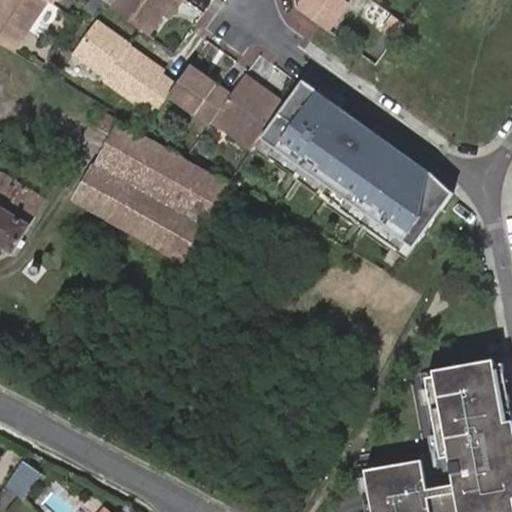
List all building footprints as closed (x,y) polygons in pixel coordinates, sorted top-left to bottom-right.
[(0,44),(17,55),(34,31),(53,4),(47,0),(0,0),(0,1),(0,5),(2,6),(0,9),(0,44)] [(117,0),(112,7),(150,34),(165,14),(169,8),(174,12),(183,0),(117,0)] [(355,0),(310,0),(303,10),(332,33),(355,0)] [(53,4),(34,31),(43,37),(61,10),(53,4)] [(169,8),(165,14),(171,17),(174,12),(169,8)] [(392,15),(381,30),(395,39),(405,25),(392,15)] [(105,81),(157,117),(174,94),(181,84),(131,48),(133,46),(98,21),(74,55),(106,79),(105,81)] [(181,84),(174,94),(214,124),(217,120),(235,95),(194,66),(181,84)] [(217,120),(255,148),(260,140),(287,104),(249,75),(235,95),(217,120)] [(432,174),(304,81),(260,140),(415,250),(454,195),(432,174)] [(112,135),(119,122),(97,107),(89,123),(112,135)] [(183,263),(228,186),(119,122),(112,135),(74,200),(183,263)] [(47,199),(0,170),(0,247),(12,255),(47,199)] [(435,452),(359,464),(366,511),(511,511),(511,399),(504,359),(423,373),(435,452)] [(40,472),(23,462),(8,485),(19,495),(22,498),(40,472)] [(8,485),(0,496),(0,511),(6,511),(19,495),(8,485)]
